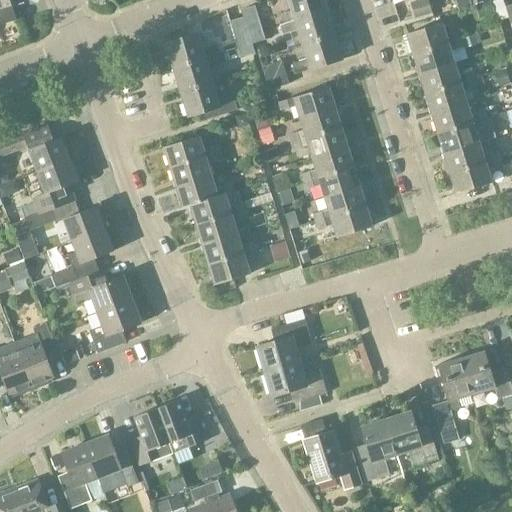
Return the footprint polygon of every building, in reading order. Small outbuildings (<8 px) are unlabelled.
[(27,2),(26,0),(0,0),(0,25),(10,22),(6,8),(27,2)] [(276,16),(279,25),(326,10),(323,0),(287,0),(291,11),(276,16)] [(423,0),(410,4),(414,19),(430,14),(426,0),(423,0)] [(478,20),(489,16),(485,4),(474,7),(478,20)] [(254,6),(240,10),(248,35),(262,30),(254,6)] [(240,10),(242,18),(229,22),(237,48),(251,44),(248,35),(240,10)] [(297,30),(301,45),(334,35),(326,10),(279,25),(282,35),(297,30)] [(406,35),(413,55),(462,39),(460,32),(445,37),(441,24),(406,35)] [(254,55),(255,54),(252,45),(265,41),(262,30),(248,35),(251,44),(254,55)] [(165,44),(173,68),(219,54),(217,44),(203,49),(198,34),(165,44)] [(341,59),(334,35),(301,45),(305,59),(291,64),(294,74),(341,59)] [(413,55),(419,75),(454,64),(450,52),(465,47),(462,39),(413,55)] [(240,59),(251,55),(254,55),(251,44),(237,48),(240,59)] [(173,68),(180,93),(213,83),(209,68),(223,64),(219,54),(173,68)] [(289,85),(281,61),(261,67),(269,91),(289,85)] [(419,75),(425,95),(474,79),(472,72),(457,76),(454,64),(419,75)] [(498,88),(509,84),(504,70),(493,74),(498,88)] [(425,95),(431,115),(466,104),(462,92),(477,88),(474,79),(425,95)] [(237,111),(234,103),(231,93),(218,97),(213,83),(180,93),(188,118),(203,113),(205,121),(237,111)] [(295,106),(299,119),(334,108),(328,88),(278,103),(281,110),(295,106)] [(431,115),(437,134),(487,119),(484,112),(470,116),(466,104),(431,115)] [(288,135),(291,143),(340,128),(334,108),(299,119),(302,130),(288,135)] [(437,134),(443,154),(478,144),(474,131),(489,127),(487,119),(437,134)] [(59,137),(52,140),(46,126),(23,135),(0,143),(0,156),(1,156),(27,147),(28,149),(36,172),(68,160),(59,137)] [(307,146),(311,158),(346,147),(340,128),(291,143),(293,150),(307,146)] [(258,132),(262,146),(272,142),(268,129),(258,132)] [(163,149),(169,170),(219,155),(216,145),(201,150),(198,138),(163,149)] [(443,154),(450,174),(499,159),(496,151),(482,156),(478,144),(443,154)] [(300,174),(303,183),(353,167),(346,147),(311,158),(315,170),(300,174)] [(169,170),(176,191),(211,180),(207,165),(221,161),(219,155),(169,170)] [(501,167),(499,159),(450,174),(456,195),(491,184),(487,171),(501,167)] [(44,194),(76,182),(68,160),(36,172),(44,194)] [(320,185),(324,198),(359,187),(353,167),(303,183),(305,190),(320,185)] [(230,185),(228,185),(214,190),(211,180),(176,191),(181,209),(190,207),(190,209),(225,198),(225,195),(232,193),(230,185)] [(301,218),(304,226),(365,207),(359,187),(324,198),(327,210),(313,214),(313,215),(301,218)] [(20,208),(25,220),(51,210),(47,198),(20,208)] [(190,209),(197,230),(247,214),(243,202),(228,206),(225,198),(190,209)] [(62,219),(71,242),(104,229),(95,206),(62,219)] [(306,233),(318,229),(332,225),(336,238),(371,227),(365,207),(304,226),(293,229),(296,238),(307,235),(306,233)] [(25,220),(10,226),(14,237),(33,230),(55,221),(51,210),(25,220)] [(197,230),(203,250),(238,240),(233,223),(248,218),(247,214),(197,230)] [(112,252),(104,229),(71,242),(75,253),(67,255),(71,265),(79,262),(79,265),(112,252)] [(203,250),(209,271),(260,256),(255,242),(241,247),(238,240),(203,250)] [(239,285),(237,279),(249,275),(245,262),(260,257),(260,256),(209,271),(214,286),(216,285),(218,292),(239,285)] [(17,284),(29,279),(23,263),(11,267),(17,284)] [(51,276),(55,287),(70,282),(77,279),(73,268),(51,276)] [(5,273),(0,274),(0,291),(10,287),(5,273)] [(70,283),(75,296),(74,296),(77,303),(91,299),(97,314),(131,301),(122,277),(98,286),(93,273),(77,279),(70,282),(55,287),(55,288),(70,283)] [(89,332),(93,342),(98,354),(120,345),(116,333),(140,324),(131,301),(97,314),(102,327),(89,332)] [(256,348),(264,372),(299,362),(295,349),(311,344),(304,321),(277,329),(280,341),(256,348)] [(33,329),(35,334),(12,343),(29,387),(52,378),(43,355),(54,350),(44,325),(33,329)] [(511,349),(501,353),(505,368),(511,389),(511,388),(511,333),(510,334),(511,339),(511,349)] [(0,374),(8,395),(29,387),(12,343),(0,347),(0,374)] [(484,352),(460,360),(471,396),(495,389),(499,400),(511,395),(511,389),(505,368),(490,372),(484,352)] [(457,435),(450,411),(459,408),(456,400),(471,396),(460,360),(436,367),(447,401),(432,406),(440,433),(442,439),(457,435)] [(326,394),(319,370),(303,375),(299,362),(264,372),(271,397),(295,390),(299,402),(326,394)] [(178,401),(155,409),(168,444),(183,438),(187,448),(206,441),(196,416),(185,421),(178,401)] [(155,409),(133,418),(141,438),(130,442),(140,467),(157,460),(172,455),(168,444),(155,409)] [(410,413),(385,420),(396,456),(409,452),(414,468),(437,461),(429,433),(417,437),(410,413)] [(316,483),(319,482),(338,476),(342,490),(348,488),(360,484),(352,457),(350,451),(338,455),(332,433),(326,435),(321,420),(319,421),(299,427),(304,442),(316,483)] [(383,459),(396,456),(385,420),(361,428),(368,452),(357,456),(365,483),(388,476),(383,459)] [(106,438),(83,447),(96,479),(109,474),(114,487),(124,483),(126,489),(136,485),(126,457),(115,461),(106,438)] [(83,484),(96,479),(83,447),(60,455),(69,478),(59,482),(69,509),(90,502),(83,484)] [(47,511),(36,481),(12,490),(20,511),(47,511)] [(219,502),(216,494),(217,494),(213,482),(190,491),(194,503),(203,499),(206,506),(191,511),(232,511),(228,498),(219,502)] [(0,511),(20,511),(12,490),(0,495),(0,511)]
